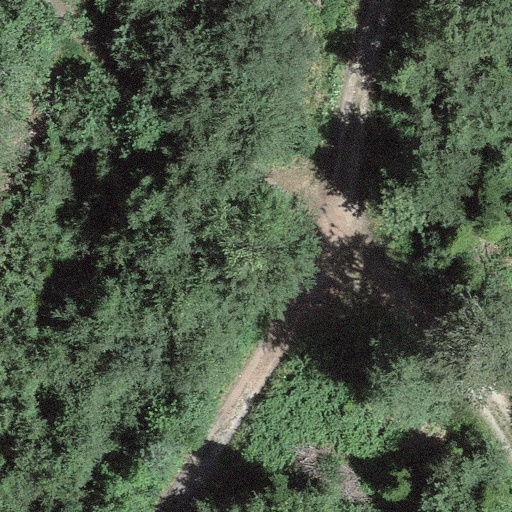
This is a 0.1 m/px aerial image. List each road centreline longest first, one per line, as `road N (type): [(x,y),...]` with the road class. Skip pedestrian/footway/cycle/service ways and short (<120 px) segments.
road 1 (track): [(69,0),(329,235),(374,0)]
road 2 (track): [(511,413),(426,304),(329,235),(273,366),(168,511)]
